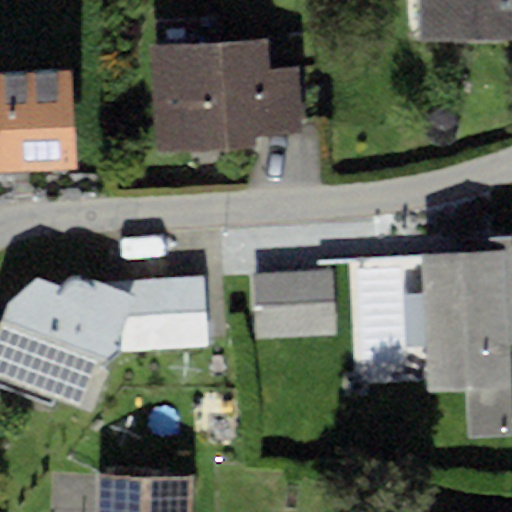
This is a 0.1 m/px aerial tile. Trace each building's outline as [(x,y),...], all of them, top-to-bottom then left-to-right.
[(511,0),(385,0),(386,9),(423,9),(423,50),(511,48),(511,0)] [(273,46),(154,54),(162,162),(260,156),(259,143),(304,140),(300,77),(275,79),(273,46)] [(72,73),(0,76),(0,181),(78,177),(72,73)] [(511,256),(420,265),(431,392),(469,388),(474,443),(511,439),(511,386),(508,345),(511,344),(511,256)] [(206,277),(127,281),(126,290),(96,280),(93,287),(71,276),(62,289),(124,319),(112,348),(121,352),(210,346),(206,277)] [(62,289),(37,277),(7,302),(0,319),(0,379),(93,413),(112,348),(124,319),(62,289)] [(336,277),(259,282),(263,346),(340,342),(336,277)] [(199,511),(200,485),(105,482),(104,511),(199,511)]
